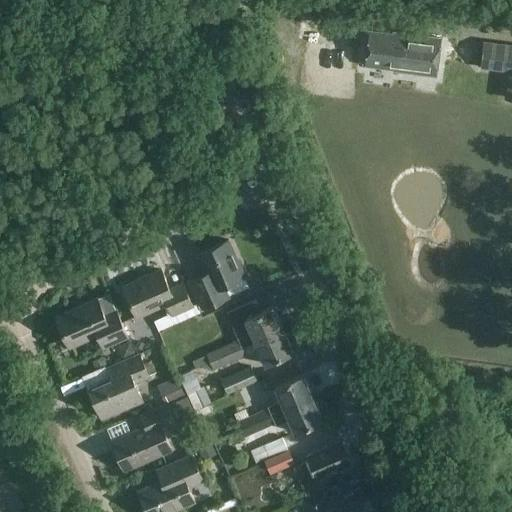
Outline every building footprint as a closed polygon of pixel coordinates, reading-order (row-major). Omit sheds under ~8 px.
[(370,31),(365,66),(393,69),(393,71),(436,76),(441,38),(393,33),(393,34),(370,31)] [(511,46),(485,43),(482,67),(510,70),(506,98),(511,98),(511,46)] [(228,240),(197,254),(205,273),(190,280),(202,309),(228,297),(223,286),(244,277),(228,240)] [(158,330),(185,318),(196,313),(183,284),(170,289),(161,270),(123,287),(136,316),(168,303),(172,312),(154,320),(158,330)] [(97,299),(55,317),(69,347),(97,334),(103,347),(128,336),(116,311),(105,316),(97,299)] [(234,326),(246,321),(252,335),(223,347),(229,362),(245,354),(242,347),(283,329),(273,306),(260,312),(255,300),(228,312),(234,326)] [(293,352),(283,329),(242,347),(245,354),(258,349),(265,365),(293,352)] [(207,354),(210,361),(213,369),(229,362),(223,347),(207,354)] [(89,389),(102,418),(142,401),(134,382),(149,376),(140,354),(107,368),(112,379),(89,389)] [(228,393),(236,390),(257,380),(251,366),(222,379),(228,393)] [(194,370),(179,376),(194,410),(211,402),(204,385),(196,389),(192,380),(197,378),(194,370)] [(240,429),(313,397),(303,374),(275,387),(281,400),(268,406),(269,408),(237,422),(240,429)] [(167,403),(181,395),(170,377),(156,386),(167,403)] [(323,420),(313,397),(240,429),(243,436),(275,422),(276,425),(289,419),(295,433),(323,420)] [(112,441),(124,470),(171,450),(162,428),(175,423),(167,405),(141,416),(146,426),(112,441)] [(265,460),(288,449),(282,437),(251,450),(256,463),(264,459),(265,460)] [(322,488),(318,478),(351,463),(341,440),(307,455),(309,460),(293,467),(305,496),(322,488)] [(289,449),(288,449),(265,460),(271,474),(296,463),(289,449)] [(171,476),(138,491),(146,511),(168,511),(194,501),(188,486),(203,480),(192,455),(167,466),(171,476)] [(368,511),(372,510),(362,487),(343,495),(342,493),(327,499),(324,491),(302,500),(306,511),(368,511)] [(0,511),(9,511),(0,491),(0,511)] [(230,511),(238,509),(234,500),(207,511),(230,511)]
